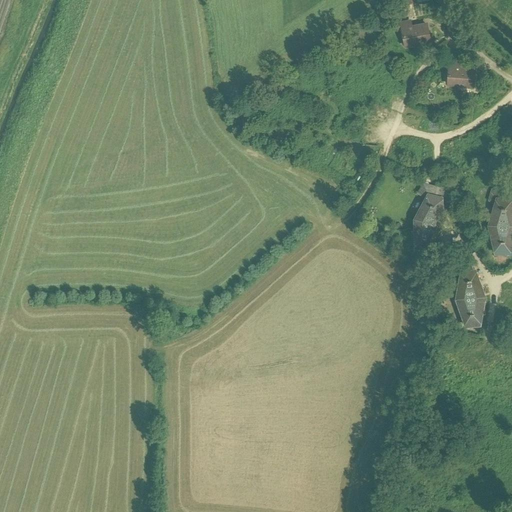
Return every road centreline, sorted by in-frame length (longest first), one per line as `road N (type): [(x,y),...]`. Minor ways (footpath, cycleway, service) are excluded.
road 1 (track): [(64,0),(0,167)]
road 2 (unknown): [(511,263),(489,287),(484,353),(466,371)]
